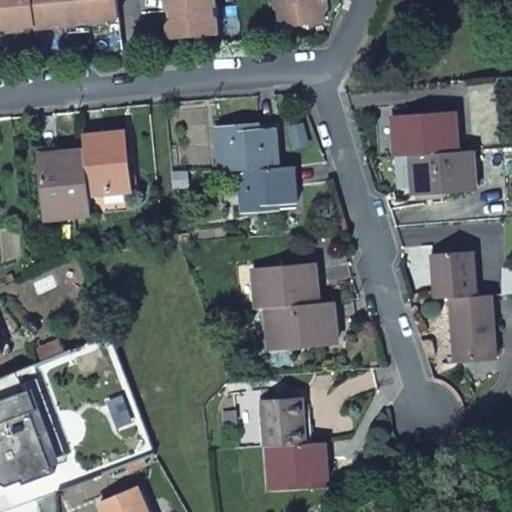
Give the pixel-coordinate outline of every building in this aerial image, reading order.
[(3,0),(6,30),(7,33),(22,32),(24,28),(34,27),(30,0),(3,0)] [(30,0),(34,27),(35,30),(53,29),(55,25),(63,24),(60,0),(30,0)] [(60,0),(63,24),(64,27),(78,26),(80,22),(90,21),(88,0),(60,0)] [(88,0),(90,21),(90,24),(105,23),(108,19),(118,18),(115,0),(88,0)] [(165,0),(165,13),(173,13),(212,10),(216,10),(214,0),(165,0)] [(301,0),(274,0),(274,2),(275,10),(282,14),(283,31),(325,27),(324,16),(329,11),(327,0),(312,0),(308,5),(301,0)] [(212,20),(212,10),(173,13),(173,23),(167,27),(168,41),(218,38),(217,21),(212,20)] [(455,118),(393,121),(395,160),(410,159),(458,155),(455,118)] [(216,130),(220,172),(223,172),(236,171),(278,168),(276,131),(258,131),(258,127),(216,130)] [(128,196),(124,136),(83,140),(85,154),(89,199),(128,196)] [(40,166),(45,223),(91,220),(89,204),(89,199),(85,154),(60,156),(60,164),(40,166)] [(414,194),(475,192),(472,155),(458,155),(410,159),(414,194)] [(60,156),(39,158),(40,166),(60,164),(60,156)] [(236,171),(240,219),(271,217),(271,212),(296,211),(292,167),(278,168),(236,171)] [(472,256),(430,258),(432,303),(449,302),(460,301),(476,300),(472,256)] [(318,270),(257,275),(259,310),(270,309),(320,306),(318,270)] [(449,302),(454,365),(495,363),(491,299),(476,300),(460,301),(449,302)] [(320,306),(270,309),(272,351),(341,345),(338,305),(320,306)] [(0,360),(8,357),(0,333),(0,332),(0,360)] [(17,399),(0,406),(0,413),(14,449),(33,441),(17,399)] [(306,447),(302,401),(262,404),(266,450),(269,450),(306,447)] [(0,463),(17,457),(14,449),(0,413),(0,463)] [(273,493),(308,491),(307,485),(327,483),(325,445),(306,447),(269,450),(273,493)] [(17,457),(0,463),(0,511),(17,511),(36,505),(17,457)] [(144,511),(136,492),(98,509),(99,511),(144,511)]
